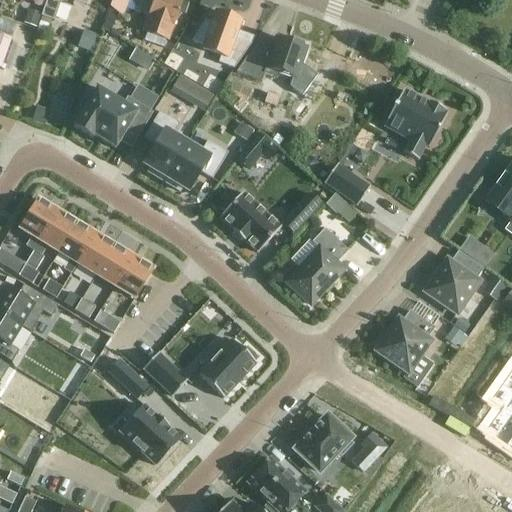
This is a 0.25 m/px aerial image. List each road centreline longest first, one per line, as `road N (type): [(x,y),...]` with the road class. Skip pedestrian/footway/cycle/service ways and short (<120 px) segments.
road 1 (residential): [(0,196),(22,165),(54,163),(191,247),(309,362)]
road 2 (residential): [(309,362),(395,268),(511,104)]
road 3 (residential): [(511,486),(309,362)]
road 4 (residential): [(169,511),(309,362)]
road 5 (secondary): [(409,37),(511,99)]
